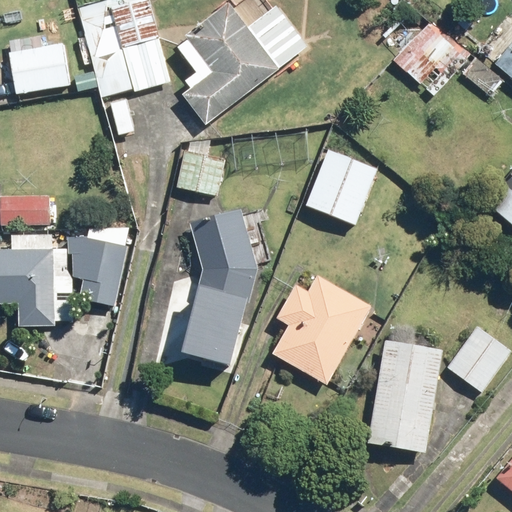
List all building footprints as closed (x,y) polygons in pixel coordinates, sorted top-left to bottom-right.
[(253,0),(173,57),(213,112),(303,48),(268,0),(253,0)] [(110,91),(157,79),(137,1),(90,13),(110,91)] [(379,33),(401,56),(431,27),(408,4),(379,33)] [(400,68),(432,94),(461,59),(430,33),(400,68)] [(14,56),(18,90),(65,83),(61,49),(14,56)] [(511,49),(499,66),(511,76),(511,49)] [(127,102),(110,107),(119,138),(136,132),(127,102)] [(304,203),(351,221),(370,173),(323,155),(304,203)] [(187,156),(180,187),(217,194),(223,163),(187,156)] [(511,196),(495,220),(511,232),(511,196)] [(7,204),(7,222),(44,223),(44,205),(7,204)] [(195,322),(240,329),(247,279),(232,218),(194,228),(205,273),(202,272),(195,322)] [(109,306),(123,256),(97,249),(83,298),(109,306)] [(56,255),(0,257),(0,304),(57,302),(56,255)] [(277,362),(324,384),(359,312),(311,289),(277,362)] [(479,335),(452,370),(480,391),(507,356),(479,335)] [(421,455),(437,355),(389,348),(373,447),(421,455)]
